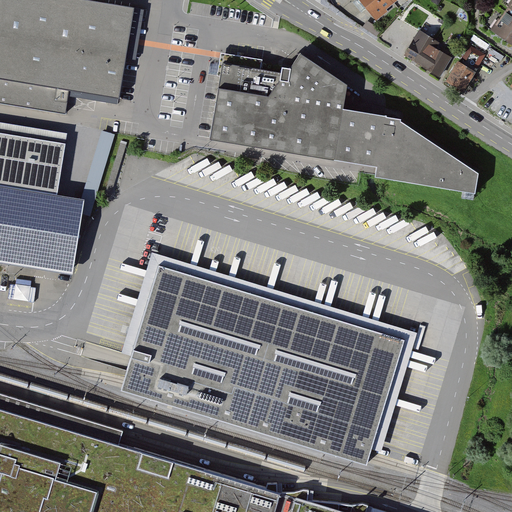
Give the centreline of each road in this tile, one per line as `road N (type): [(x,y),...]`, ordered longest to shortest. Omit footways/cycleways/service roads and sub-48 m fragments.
road 1 (primary): [(281,0),(463,113)]
road 2 (unknown): [(364,175),(203,146),(191,132)]
